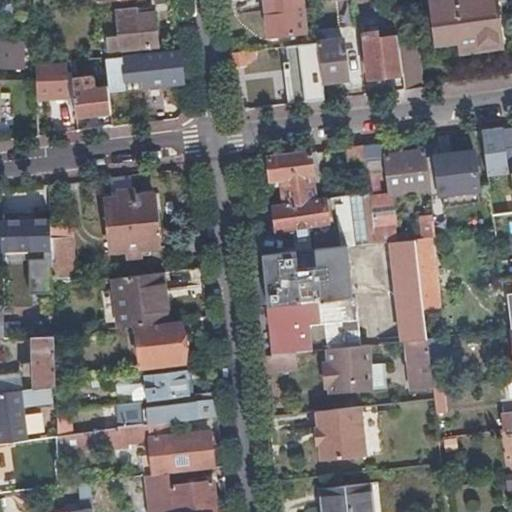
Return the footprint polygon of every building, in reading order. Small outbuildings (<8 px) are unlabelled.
[(305,31),(301,0),(264,0),(269,36),(305,31)] [(500,34),(495,1),(495,0),(432,0),(435,19),(434,20),(436,42),(460,39),(499,34),(500,34)] [(157,47),(154,12),(135,14),(135,10),(116,12),(119,37),(100,39),(101,53),(157,47)] [(401,64),(398,36),(380,38),(379,32),(364,34),(369,79),(403,75),(401,64)] [(347,66),(343,40),(318,43),(323,83),(340,81),(339,67),(347,66)] [(25,67),(25,41),(3,41),(2,67),(25,67)] [(323,83),(318,43),(299,45),(300,53),(307,103),(325,100),(323,83)] [(184,83),(180,49),(121,55),(122,70),(123,74),(144,72),(146,87),(184,83)] [(258,60),(257,49),(230,52),(232,65),(245,64),(258,60)] [(418,78),(416,62),(401,64),(403,75),(405,91),(424,88),(423,78),(418,78)] [(68,96),(67,73),(52,75),(51,63),(36,64),(37,79),(37,97),(68,96)] [(111,112),(108,85),(73,90),(76,117),(111,112)] [(168,112),(168,128),(190,129),(191,113),(168,112)] [(509,142),(507,127),(483,130),(489,176),(507,174),(506,165),(507,165),(504,143),(509,142)] [(365,146),(348,148),(351,174),(368,172),(365,146)] [(394,195),(431,190),(426,150),(386,156),(391,196),(394,195)] [(317,201),(311,152),(269,157),(271,180),(282,179),(285,206),(317,201)] [(475,152),(436,156),(441,195),(480,189),(475,152)] [(160,247),(157,213),(155,189),(135,191),(134,185),(119,186),(120,192),(107,193),(113,252),(160,247)] [(285,206),(275,208),(278,230),(295,227),(296,235),(308,233),(307,226),(332,222),(330,205),(345,203),(351,246),(377,244),(375,227),(371,198),(371,194),(317,201),(285,206)] [(496,230),(497,237),(511,235),(511,211),(494,214),(496,230)] [(479,216),(481,232),(496,230),(494,214),(479,216)] [(422,217),(425,238),(430,238),(436,237),(434,216),(422,217)] [(51,232),(51,218),(1,220),(2,252),(44,250),(44,259),(29,260),(31,294),(53,292),(53,286),(51,250),(51,232)] [(399,241),(397,224),(375,227),(377,244),(390,242),(395,242),(399,241)] [(75,277),(74,237),(57,237),(57,232),(51,232),(51,250),(52,277),(75,277)] [(416,239),(425,309),(440,307),(438,287),(436,288),(430,238),(425,238),(416,239)] [(425,309),(416,239),(399,241),(395,242),(407,342),(409,342),(429,339),(425,309)] [(326,324),(328,350),(362,346),(358,305),(354,305),(349,247),(316,250),(317,266),(299,268),(298,252),(263,255),(274,356),(300,353),(313,352),(310,325),(326,324)] [(169,321),(163,272),(129,276),(115,278),(116,289),(121,328),(137,326),(169,321)] [(121,328),(116,289),(103,290),(107,330),(121,328)] [(169,321),(137,326),(142,367),(185,361),(181,320),(169,321)] [(36,375),(36,389),(46,387),(56,386),(54,336),(35,337),(36,362),(25,363),(26,375),(36,375)] [(444,388),(445,387),(444,374),(446,374),(442,337),(429,339),(434,389),(444,388)] [(429,339),(409,342),(414,391),(434,389),(429,339)] [(362,346),(328,350),(329,363),(326,363),(327,386),(332,386),(333,392),(372,389),(369,346),(362,346)] [(263,357),(264,371),(301,367),(300,353),(274,356),(263,357)] [(192,394),(188,369),(161,373),(163,387),(154,388),(156,399),(192,394)] [(0,443),(28,440),(24,407),(53,403),(52,392),(47,392),(46,387),(36,389),(0,393),(0,443)] [(435,398),(435,400),(446,398),(444,388),(434,389),(435,398)] [(174,404),(176,422),(219,417),(217,399),(174,404)] [(361,407),(316,411),(318,429),(314,429),(316,446),(319,445),(321,461),(366,456),(361,407)] [(58,413),(59,430),(74,429),(73,411),(58,413)] [(511,413),(501,415),(503,431),(511,429),(511,413)] [(57,437),(58,451),(152,440),(156,474),(179,472),(179,468),(214,464),(212,447),(201,449),(199,434),(171,438),(170,423),(57,437)] [(57,437),(33,440),(35,457),(22,459),(25,491),(59,486),(56,460),(58,460),(58,451),(57,437)] [(169,473),(146,476),(150,511),(228,511),(228,503),(217,504),(214,481),(171,487),(169,473)] [(369,511),(367,485),(317,491),(319,511),(369,511)]
